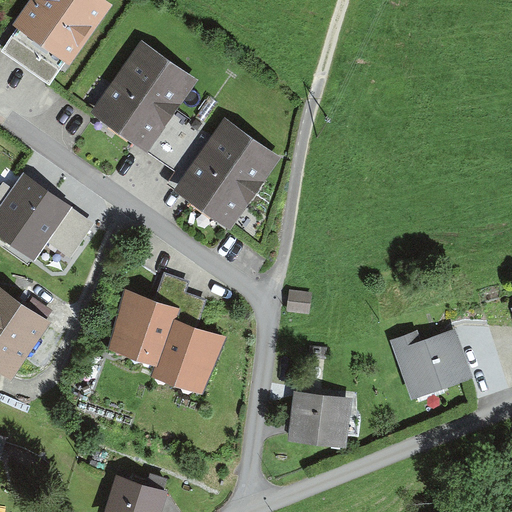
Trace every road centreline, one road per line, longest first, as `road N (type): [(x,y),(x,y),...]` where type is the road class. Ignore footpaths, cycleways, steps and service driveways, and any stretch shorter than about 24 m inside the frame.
road 1 (residential): [(266,304),(204,252),(5,120)]
road 2 (residential): [(342,0),(300,139),(278,278),(266,304)]
road 3 (residential): [(254,509),(511,405)]
road 4 (residential): [(254,509),(266,304)]
